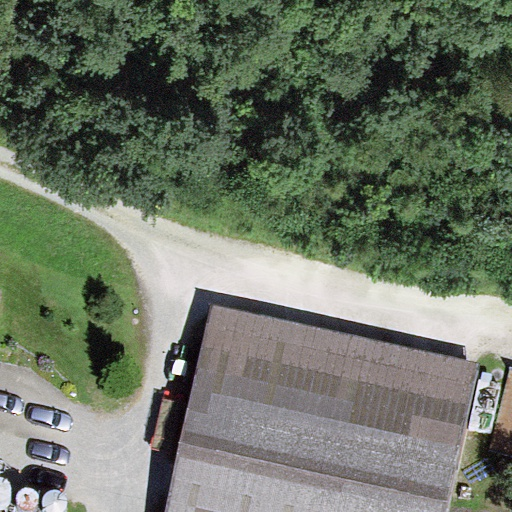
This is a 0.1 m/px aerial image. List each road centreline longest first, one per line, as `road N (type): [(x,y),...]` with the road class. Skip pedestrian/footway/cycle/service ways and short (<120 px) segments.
road 1 (track): [(511,307),(411,299),(183,233),(0,164)]
road 2 (track): [(129,511),(176,335),(183,233)]
